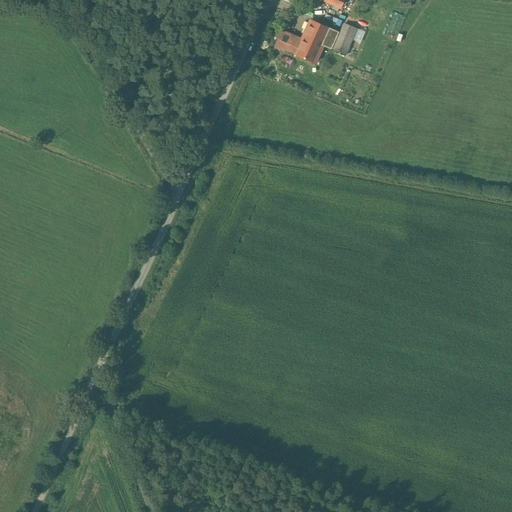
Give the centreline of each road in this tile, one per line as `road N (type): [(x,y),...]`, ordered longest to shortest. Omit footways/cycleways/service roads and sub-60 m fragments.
road 1 (unclassified): [(95,371),(177,190),(69,0)]
road 2 (track): [(177,190),(268,0)]
road 3 (unclassified): [(35,511),(95,371)]
road 4 (unclassified): [(151,511),(95,371)]
